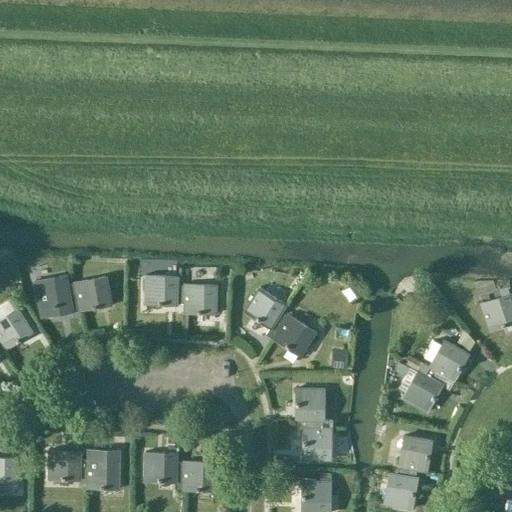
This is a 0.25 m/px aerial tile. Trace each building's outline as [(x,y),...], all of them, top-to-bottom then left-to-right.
[(72,312),(80,311),(77,292),(69,293),(67,284),(65,275),(35,280),(40,310),(71,305),(72,312)] [(176,303),(184,304),(184,295),(176,294),(176,285),(177,275),(146,275),(145,305),(176,305),(176,303)] [(77,292),(80,311),(111,305),(105,276),(75,281),(75,283),(67,284),(69,293),(77,292)] [(184,295),(184,304),(184,313),(215,314),(216,284),(185,283),(184,286),(176,285),(176,294),(184,295)] [(266,334),(273,339),(283,323),(276,320),(281,312),(286,303),(260,287),(244,312),(269,328),(266,334)] [(511,301),(509,293),(480,303),(489,331),(511,323),(511,301)] [(0,339),(1,341),(6,350),(32,333),(16,308),(0,317),(0,339)] [(283,323),(273,339),(273,340),(299,356),(315,331),(289,314),(288,316),(281,312),(276,320),(283,323)] [(421,363),(417,370),(425,375),(433,379),(437,372),(445,376),(454,382),(469,355),(443,340),(428,367),(421,363)] [(417,370),(402,397),(428,412),(443,385),(450,389),(454,382),(445,376),(437,372),(433,379),(425,375),(417,370)] [(294,419),(305,420),(313,420),(313,428),(322,428),(322,420),(324,420),(325,389),(295,388),(294,419)] [(313,420),(305,420),(304,428),(302,428),(302,459),(331,459),(332,428),(322,428),(313,428),(313,420)] [(399,466),(398,474),(406,476),(408,468),(416,469),(427,471),(432,441),(403,436),(398,466),(399,466)] [(79,478),(87,478),(87,469),(79,469),(80,460),(80,450),(49,450),(48,480),(79,480),(79,478)] [(87,469),(87,478),(87,488),(118,489),(119,451),(88,450),(88,460),(80,460),(79,469),(87,469)] [(176,452),(145,452),(144,482),(175,482),(176,480),(179,480),(180,462),(176,462),(176,452)] [(0,486),(16,487),(16,457),(0,456),(0,486)] [(184,462),(180,462),(179,480),(176,480),(175,482),(175,490),(214,491),(215,461),(184,460),(184,462)] [(415,477),(416,469),(408,468),(406,476),(398,474),(388,473),(383,503),(413,508),(418,478),(415,477)] [(319,474),(319,482),(301,481),(300,511),(330,511),(331,474),(319,474)]
